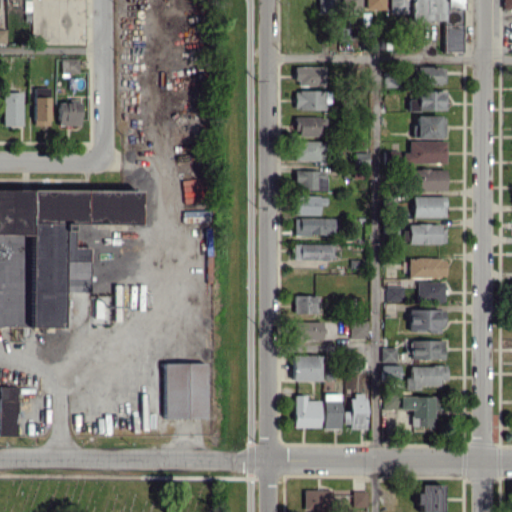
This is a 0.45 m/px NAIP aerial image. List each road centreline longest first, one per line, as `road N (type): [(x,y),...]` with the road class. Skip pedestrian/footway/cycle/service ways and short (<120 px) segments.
road 1 (residential): [(0,457),(511,464)]
road 2 (residential): [(266,0),(267,511)]
road 3 (residential): [(482,0),(481,511)]
